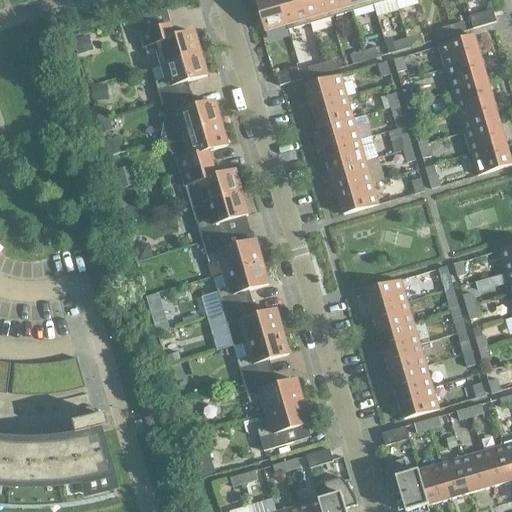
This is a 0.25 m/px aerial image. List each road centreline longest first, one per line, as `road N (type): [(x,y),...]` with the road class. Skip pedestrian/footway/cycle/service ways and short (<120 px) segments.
road 1 (residential): [(374,511),(228,0)]
road 2 (residential): [(148,511),(80,282),(39,299),(0,289)]
